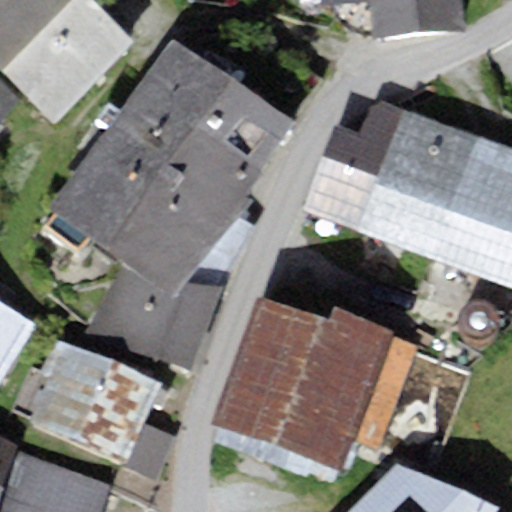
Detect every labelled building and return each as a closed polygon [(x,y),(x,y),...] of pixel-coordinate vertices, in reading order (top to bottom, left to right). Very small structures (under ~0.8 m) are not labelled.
[(93,0),(0,0),(0,66),(56,120),(134,38),(93,0)] [(370,0),(376,36),(463,23),(459,0),(370,0)] [(291,116),(170,34),(120,107),(111,100),(97,121),(107,127),(49,207),(55,211),(46,224),(87,252),(95,239),(125,259),(173,297),(187,282),(223,287),(253,227),(245,218),(252,198),(242,188),(291,116)] [(0,124),(20,99),(0,81),(0,124)] [(363,132),(333,121),(300,213),(511,288),(511,148),(383,102),(371,111),(363,132)] [(192,373),(223,287),(187,282),(173,297),(125,259),(86,337),(192,373)] [(0,393),(46,322),(0,292),(0,393)] [(332,322),(259,295),(210,425),(345,475),(355,446),(380,455),(420,347),(392,336),(394,330),(337,309),(332,322)] [(498,311),(493,306),(487,303),(480,302),(474,303),(467,306),(463,311),(460,317),(459,324),(461,331),(465,337),(470,341),(476,343),(483,343),(490,341),(495,337),(499,331),(501,325),(500,318),(498,311)] [(158,382),(56,337),(41,372),(32,369),(14,411),(31,419),(28,423),(155,478),(172,440),(140,425),(149,404),(158,408),(165,392),(156,388),(158,382)] [(13,446),(0,439),(0,496),(12,451),(13,446)] [(101,511),(110,485),(12,451),(0,496),(0,511),(101,511)] [(398,465),(351,511),(496,511),(500,506),(398,465)]
